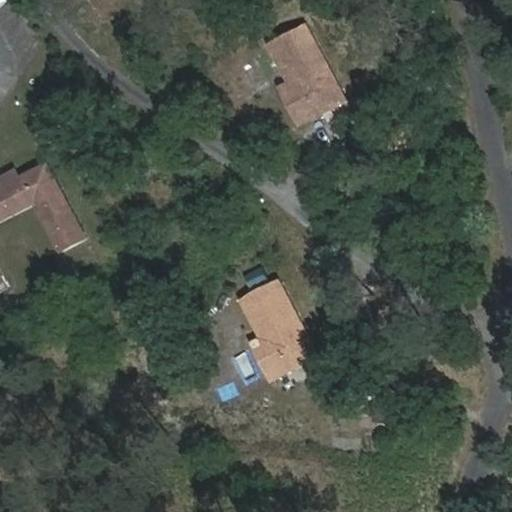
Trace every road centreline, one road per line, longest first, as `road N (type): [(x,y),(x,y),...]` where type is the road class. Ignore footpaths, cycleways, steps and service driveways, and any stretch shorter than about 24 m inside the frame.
road 1 (unknown): [(57,0),(151,86),(507,362)]
road 2 (unknown): [(507,362),(499,201),(465,0)]
road 3 (unknown): [(507,362),(458,511)]
